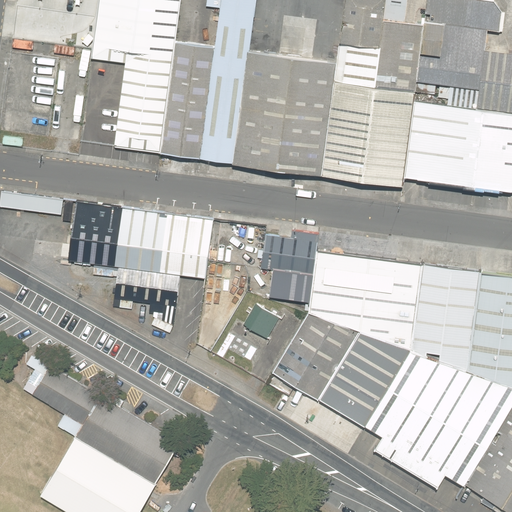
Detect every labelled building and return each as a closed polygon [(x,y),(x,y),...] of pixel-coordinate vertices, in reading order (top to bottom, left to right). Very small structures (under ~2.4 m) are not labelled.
[(68,12),(70,0),(17,0),(13,33),(56,38),(59,11),(68,12)] [(98,0),(97,13),(90,58),(125,63),(113,147),(160,152),(175,41),(180,0),(98,0)] [(215,47),(200,158),(234,163),(249,51),(255,0),(207,0),(206,6),(220,8),(215,47)] [(288,0),(277,0),(275,18),(285,19),(288,0)] [(343,0),(339,43),(379,46),(381,21),(384,0),(343,0)] [(492,0),(426,0),(423,25),(416,81),(478,90),(484,51),(486,31),(501,32),(504,12),(494,0),(492,0)] [(379,46),(375,87),(415,90),(416,81),(423,25),(381,21),(379,46)] [(175,41),(160,152),(200,158),(215,47),(175,41)] [(336,60),(334,81),(375,87),(379,46),(339,43),(336,60)] [(249,51),(234,163),(321,174),(336,60),(249,51)] [(476,108),(511,113),(511,54),(484,51),(478,90),(476,108)] [(334,81),(321,174),(402,185),(404,177),(414,102),(415,90),(375,87),(334,81)] [(511,113),(476,108),(414,102),(404,177),(511,191),(511,113)] [(0,205),(62,213),(64,198),(2,190),(0,204),(0,205)] [(69,258),(115,265),(123,207),(77,200),(69,258)] [(119,266),(181,274),(205,277),(214,218),(123,207),(115,265),(119,266)] [(261,267),(273,269),(273,267),(314,273),(317,249),(319,233),(293,229),(291,237),(266,233),(261,267)] [(311,302),(310,311),(361,330),(411,348),(423,262),(317,249),(314,273),(311,302)] [(481,270),(423,262),(411,348),(468,369),(481,270)] [(174,325),(181,274),(119,266),(115,297),(151,302),(150,312),(153,312),(153,316),(174,325)] [(270,297),(311,302),(314,273),(273,267),(273,269),(270,297)] [(511,274),(481,270),(468,369),(511,385),(511,274)] [(256,302),(243,323),(267,338),(279,316),(256,302)] [(320,397),(361,330),(310,311),(273,371),(319,399),(320,397)] [(366,425),(411,348),(361,330),(320,397),(366,425)] [(465,483),(511,407),(511,385),(468,369),(411,348),(366,425),(383,434),(375,448),(438,486),(446,473),(464,484),(465,483)] [(59,424),(77,435),(42,493),(72,511),(139,511),(175,453),(180,456),(185,447),(179,443),(181,439),(121,406),(125,400),(113,393),(110,399),(33,353),(27,362),(36,368),(24,387),(66,412),(59,424)] [(511,407),(465,483),(511,511),(511,407)]
